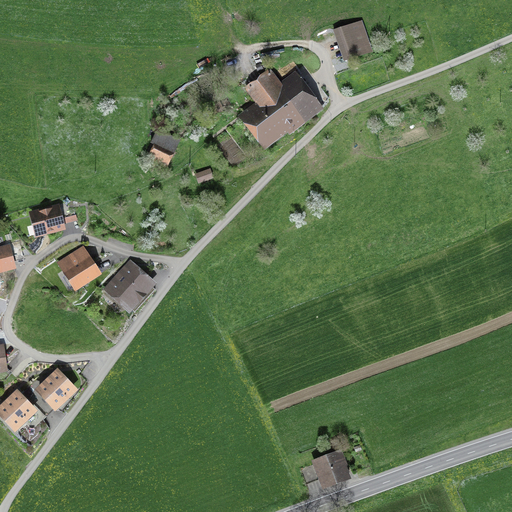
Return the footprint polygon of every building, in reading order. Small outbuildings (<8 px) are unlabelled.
[(360,23),(341,30),(350,58),(370,52),(360,23)] [(297,78),(282,90),(269,72),(246,89),(259,107),(247,116),(266,141),(293,121),(297,127),(320,109),(297,78)] [(210,117),(223,109),(218,100),(205,108),(210,117)] [(166,168),(183,135),(161,124),(145,157),(166,168)] [(213,173),(197,179),(201,188),(216,182),(213,173)] [(69,203),(57,205),(57,208),(32,214),(37,235),(63,229),(61,220),(76,217),(75,213),(71,214),(69,203)] [(24,256),(20,241),(8,245),(9,246),(0,248),(0,272),(15,268),(13,259),(24,256)] [(82,248),(59,263),(77,289),(100,274),(82,248)] [(131,267),(110,290),(135,313),(156,290),(131,267)] [(78,326),(42,293),(30,306),(54,328),(52,330),(64,341),(78,326)] [(0,381),(6,381),(11,376),(4,370),(1,349),(0,348),(0,381)] [(74,389),(58,372),(40,389),(56,406),(74,389)] [(18,393),(0,410),(16,428),(34,410),(18,393)] [(323,484),(350,474),(342,453),(315,464),(323,484)]
